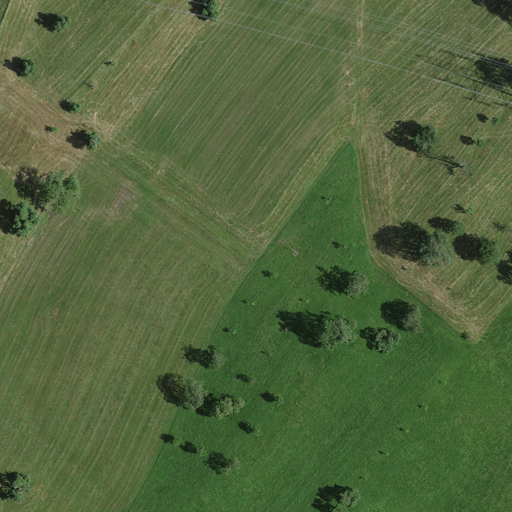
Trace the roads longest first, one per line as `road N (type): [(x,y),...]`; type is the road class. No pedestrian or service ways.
road 1 (track): [(357,129),(368,267),(389,292)]
road 2 (track): [(363,0),(357,129)]
